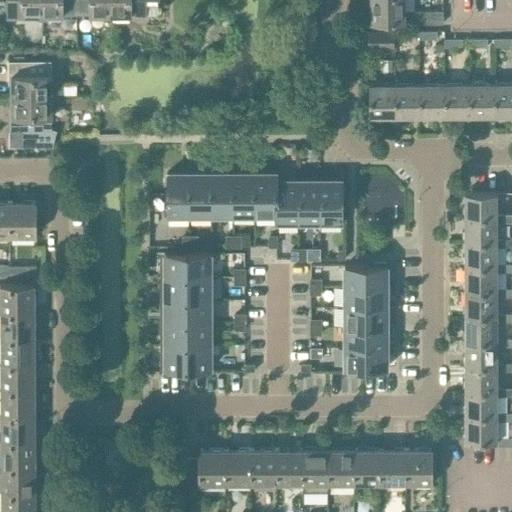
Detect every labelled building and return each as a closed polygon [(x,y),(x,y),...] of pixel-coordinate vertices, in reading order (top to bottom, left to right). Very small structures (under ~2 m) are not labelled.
[(6,0),(7,17),(22,17),(22,15),(37,15),(38,20),(42,20),(42,0),(6,0)] [(42,0),(42,20),(47,20),(47,15),(63,15),(64,17),(72,17),(73,14),(75,14),(76,14),(75,0),(42,0)] [(75,0),(76,14),(89,13),(89,14),(106,15),(106,20),(110,19),(109,0),(75,0)] [(109,0),(110,19),(116,19),(116,15),(131,15),(147,15),(147,14),(147,1),(159,1),(159,0),(109,0)] [(405,0),(370,0),(370,19),(405,19),(405,0)] [(411,10),(411,23),(443,23),(443,9),(411,10)] [(394,46),(394,38),(394,30),(369,30),(369,46),(394,46)] [(394,30),(394,38),(412,38),(413,30),(394,30)] [(419,38),(437,38),(437,30),(419,30),(419,38)] [(488,46),(488,37),(469,38),(469,46),(488,46)] [(511,45),(511,37),(494,37),(494,46),(511,45)] [(463,46),(463,38),(444,38),(445,46),(463,46)] [(12,75),(12,95),(58,94),(58,89),(53,89),(53,82),(53,73),(52,73),(52,60),(9,60),(9,75),(12,75)] [(511,81),(493,82),(493,113),(511,113),(511,81)] [(75,82),(53,82),(53,89),(58,89),(58,94),(76,94),(75,82)] [(420,83),(419,114),(441,114),(443,114),(443,82),(420,83)] [(468,82),(443,82),(443,114),(469,113),(468,82)] [(492,82),(468,82),(469,113),(470,114),(493,113),(493,82),(492,82)] [(369,114),(394,114),(394,83),(369,83),(369,114)] [(394,83),(394,114),(419,114),(419,83),(394,83)] [(53,99),(58,99),(58,94),(12,95),(12,114),(9,114),(9,129),(22,129),(22,144),(22,146),(53,146),(57,129),(52,127),(52,116),(53,116),(53,99)] [(22,129),(9,129),(9,144),(22,144),(22,129)] [(165,200),(165,213),(166,213),(190,213),(190,171),(167,171),(167,200),(165,200)] [(190,171),(190,213),(211,213),(211,171),(190,171)] [(211,171),(211,213),(233,213),(233,171),(211,171)] [(233,171),(233,213),(255,212),(254,171),(233,171)] [(254,171),(255,212),(275,212),(276,212),(276,178),(277,178),(277,171),(254,171)] [(276,212),(275,212),(275,220),(299,220),(299,178),(277,178),(276,178),(276,212)] [(299,178),(299,220),(320,220),(320,178),(299,178)] [(320,178),(320,220),(343,220),(344,220),(344,207),(342,207),(342,178),(320,178)] [(465,191),(465,217),(498,217),(498,222),(511,221),(511,213),(497,213),(497,191),(465,191)] [(10,201),(0,200),(0,234),(10,234),(10,201)] [(11,201),(10,201),(10,234),(13,234),(36,234),(36,201),(13,201),(11,201)] [(465,217),(465,241),(498,242),(498,247),(511,246),(511,237),(498,238),(498,222),(498,217),(465,217)] [(465,241),(465,267),(498,267),(498,271),(511,271),(511,262),(498,263),(498,247),(498,242),(465,241)] [(210,251),(165,251),(165,275),(210,275),(210,251)] [(374,264),(344,264),(344,285),(386,285),(386,264),(386,261),(374,261),(374,264)] [(0,265),(0,264),(0,274),(10,274),(10,265),(9,265),(0,265)] [(11,265),(10,265),(10,274),(11,274),(37,274),(37,265),(11,265)] [(465,267),(465,291),(498,292),(498,297),(511,297),(511,287),(498,287),(498,271),(498,267),(465,267)] [(210,275),(165,275),(165,277),(165,298),(210,298),(210,278),(210,277),(210,275)] [(244,275),(234,275),(234,282),(234,283),(244,283),(244,282),(244,275)] [(0,283),(0,310),(34,310),(34,283),(0,283)] [(386,285),(344,285),(344,306),(386,306),(386,285)] [(465,291),(465,316),(498,316),(498,321),(511,320),(511,312),(498,312),(498,297),(498,292),(465,291)] [(210,298),(165,298),(165,320),(210,320),(210,298)] [(386,306),(344,306),(344,327),(386,327),(386,306)] [(0,310),(0,336),(34,336),(34,310),(0,310)] [(465,316),(465,341),(498,341),(498,346),(511,345),(511,337),(498,337),(498,321),(498,316),(465,316)] [(210,320),(165,320),(165,342),(210,341),(210,320)] [(386,327),(344,327),(345,345),(386,345),(386,327)] [(0,336),(0,361),(34,361),(34,336),(0,336)] [(210,341),(165,342),(165,367),(198,367),(198,370),(210,369),(210,368),(210,341)] [(465,341),(465,366),(498,366),(498,371),(511,370),(511,361),(498,362),(498,346),(498,341),(465,341)] [(386,345),(345,345),(345,348),(345,369),(345,371),(345,372),(357,372),(357,369),(386,369),(386,367),(386,349),(386,348),(386,345)] [(0,361),(1,387),(35,386),(34,361),(0,361)] [(465,366),(465,391),(498,391),(498,395),(511,395),(511,386),(498,387),(498,371),(498,366),(465,366)] [(1,387),(1,413),(35,413),(35,386),(1,387)] [(465,391),(466,416),(498,416),(498,420),(511,420),(511,411),(498,412),(498,395),(498,391),(465,391)] [(1,413),(1,439),(35,439),(35,413),(1,413)] [(466,416),(466,441),(496,441),(496,445),(511,444),(511,436),(498,436),(498,420),(498,416),(466,416)] [(1,439),(1,463),(35,464),(35,439),(1,439)] [(303,446),(277,447),(277,452),(277,482),(303,482),(303,448),(303,446)] [(328,446),(303,446),(303,448),(303,482),(303,491),(328,491),(328,482),(328,446)] [(354,446),(328,446),(328,482),(354,482),(354,446)] [(380,446),(354,446),(354,482),(380,482),(380,446)] [(405,446),(380,446),(380,482),(405,482),(405,446)] [(432,446),(405,446),(405,482),(432,481),(432,446)] [(200,457),(186,457),(186,487),(201,487),(201,482),(225,482),(225,447),(200,447),(200,457)] [(226,447),(225,447),(225,482),(226,482),(251,482),(251,447),(226,447)] [(252,447),(251,447),(251,482),(252,482),(277,482),(277,452),(277,447),(252,447)] [(0,471),(0,488),(1,489),(35,489),(35,464),(1,463),(1,471),(0,471)] [(1,489),(1,490),(1,505),(1,511),(35,511),(35,505),(35,489),(21,489),(1,489)]
